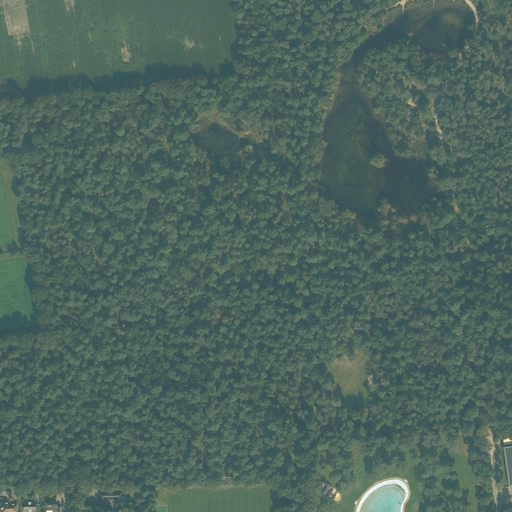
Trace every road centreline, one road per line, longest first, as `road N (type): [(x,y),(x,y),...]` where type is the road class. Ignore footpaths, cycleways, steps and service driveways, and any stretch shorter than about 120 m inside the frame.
road 1 (track): [(122,326),(178,317),(215,295),(511,244)]
road 2 (track): [(433,113),(486,419)]
road 3 (track): [(314,441),(307,139)]
road 4 (track): [(139,139),(64,142),(58,153),(122,326)]
road 5 (track): [(486,419),(314,441)]
road 6 (track): [(122,326),(185,478)]
road 7 (track): [(46,339),(71,482),(65,495)]
road 8 (track): [(122,326),(0,344)]
road 9 (track): [(139,139),(171,130),(242,79)]
